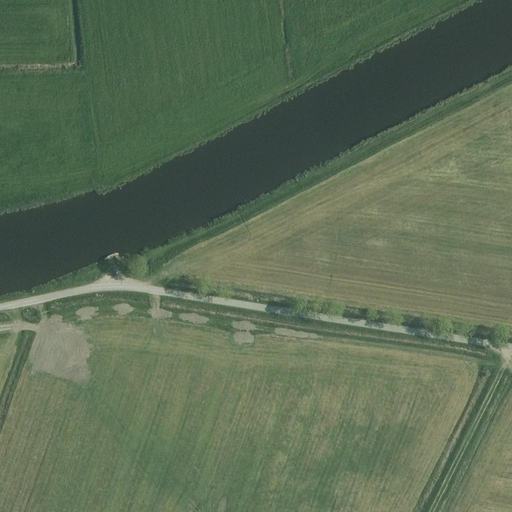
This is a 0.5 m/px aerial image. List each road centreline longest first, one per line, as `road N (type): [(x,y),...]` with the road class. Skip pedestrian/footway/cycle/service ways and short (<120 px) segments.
road 1 (unclassified): [(511,344),(147,290),(94,289),(0,308)]
road 2 (track): [(431,511),(511,348)]
